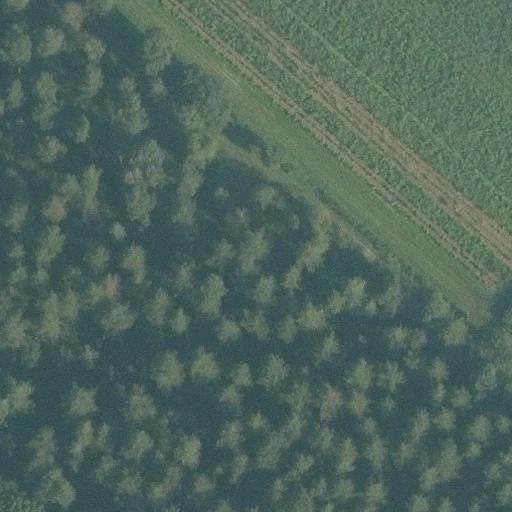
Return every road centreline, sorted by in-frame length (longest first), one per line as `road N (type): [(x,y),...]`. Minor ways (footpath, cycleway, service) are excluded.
road 1 (track): [(268,177),(5,488)]
road 2 (track): [(268,177),(511,385)]
road 3 (track): [(67,0),(268,177)]
